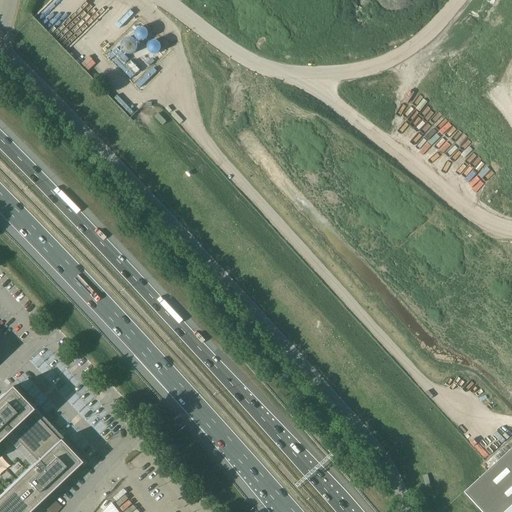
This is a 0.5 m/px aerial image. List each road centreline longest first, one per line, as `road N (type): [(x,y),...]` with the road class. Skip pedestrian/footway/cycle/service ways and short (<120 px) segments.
road 1 (unclassified): [(0,49),(363,431),(408,511)]
road 2 (motorway): [(344,511),(0,138)]
road 3 (motorway): [(0,198),(289,511)]
road 4 (unknown): [(127,0),(93,40),(94,58),(132,96),(166,83),(187,87)]
